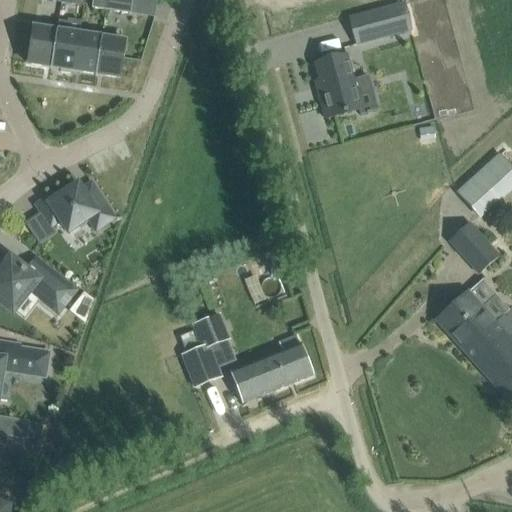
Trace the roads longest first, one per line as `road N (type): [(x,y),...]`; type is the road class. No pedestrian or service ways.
road 1 (residential): [(379,511),(367,495),(232,0)]
road 2 (track): [(75,511),(341,394)]
road 3 (residential): [(40,167),(126,127),(150,97),(189,0)]
